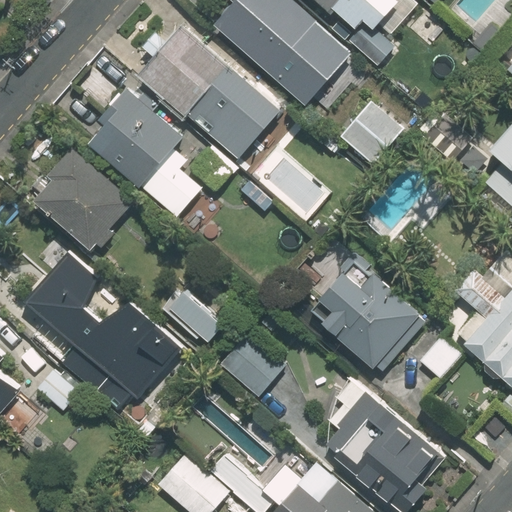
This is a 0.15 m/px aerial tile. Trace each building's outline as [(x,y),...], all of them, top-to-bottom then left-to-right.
[(235,0),(217,23),(286,80),(331,26),(299,0),(235,0)] [(321,0),(357,29),(348,40),(379,66),(397,44),(375,26),(396,0),(321,0)] [(241,157),(282,107),(180,24),(139,74),(241,157)] [(107,122),(90,142),(177,214),(201,185),(184,171),(190,163),(173,149),(185,134),(127,87),(102,117),(107,122)] [(341,136),(375,163),(406,125),(372,98),(341,136)] [(499,160),(438,107),(417,131),(477,184),(499,160)] [(511,131),(494,151),(506,161),(486,184),(511,207),(511,131)] [(335,193),(277,142),(250,174),(308,224),(335,193)] [(193,169),(216,187),(235,163),(213,144),(193,169)] [(113,229),(135,202),(69,148),(49,172),(53,175),(36,196),(100,248),(115,231),(113,229)] [(429,220),(457,189),(415,150),(356,215),(384,240),(414,207),(429,220)] [(63,361),(128,414),(186,343),(132,300),(101,321),(85,307),(101,274),(70,249),(24,305),(75,347),(63,361)] [(511,386),(511,291),(508,297),(475,269),(457,289),(490,317),(465,345),(511,386)] [(322,321),(375,368),(423,313),(376,271),(363,285),(347,271),(322,300),(332,309),(322,321)] [(183,289),(169,306),(211,341),(225,324),(183,289)] [(223,363),(262,397),(289,365),(251,331),(223,363)] [(421,361),(441,378),(456,360),(463,352),(444,335),(421,361)] [(0,413),(22,389),(0,369),(0,362),(5,357),(0,352),(0,413)] [(456,360),(441,378),(452,388),(468,370),(456,360)] [(39,386),(66,410),(81,392),(54,369),(39,386)] [(232,412),(247,395),(219,369),(204,386),(197,380),(175,405),(212,439),(235,415),(232,412)] [(325,440),(407,511),(410,511),(453,464),(369,391),(325,440)] [(211,469),(261,511),(264,511),(280,495),(228,450),(211,469)] [(159,486),(188,511),(209,511),(230,488),(189,452),(159,486)] [(377,511),(321,463),(281,508),(286,511),(377,511)]
